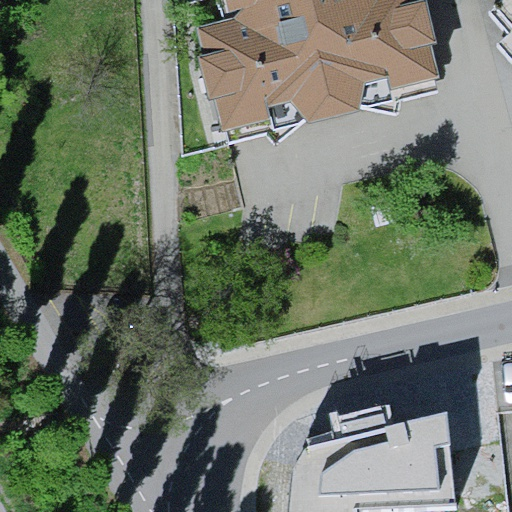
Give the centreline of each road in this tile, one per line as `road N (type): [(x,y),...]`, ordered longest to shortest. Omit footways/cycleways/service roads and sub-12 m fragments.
road 1 (residential): [(511,320),(308,367),(176,417),(115,456)]
road 2 (residential): [(115,456),(0,261)]
